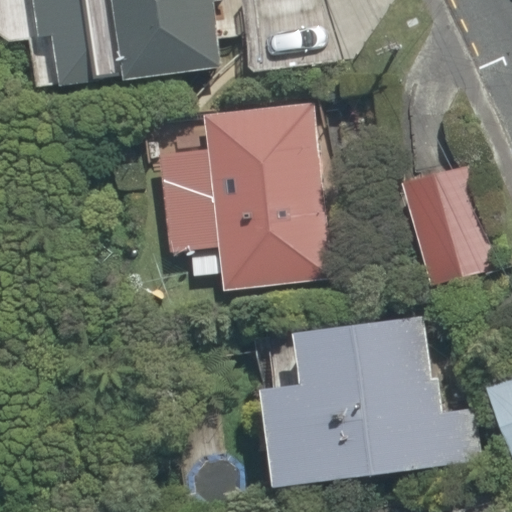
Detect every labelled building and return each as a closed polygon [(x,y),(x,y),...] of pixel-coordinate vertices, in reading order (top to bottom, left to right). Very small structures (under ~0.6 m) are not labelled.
[(0,0),(0,39),(35,36),(40,89),(218,74),(211,0),(0,0)] [(169,218),(173,255),(190,254),(192,277),(227,274),(228,287),(320,278),(303,103),(211,112),(215,149),(117,159),(123,222),(169,218)] [(471,161),(385,191),(421,293),(506,263),(471,161)] [(432,413),(420,321),(256,341),(274,489),(479,463),(472,408),(432,413)] [(511,371),(477,385),(510,470),(511,469),(511,371)]
